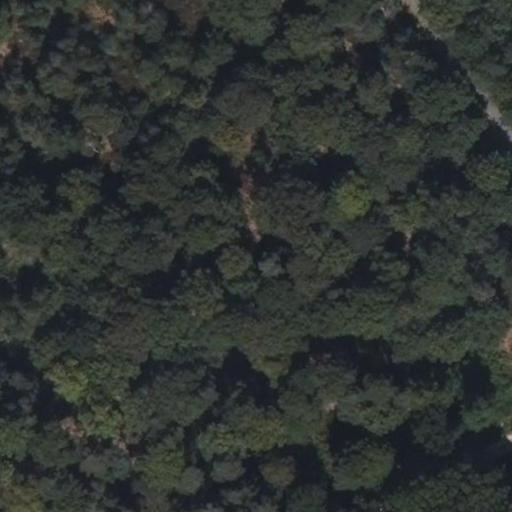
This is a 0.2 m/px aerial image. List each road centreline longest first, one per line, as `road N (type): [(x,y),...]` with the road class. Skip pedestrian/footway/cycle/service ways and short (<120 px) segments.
road 1 (track): [(414,0),(511,141)]
road 2 (track): [(511,454),(396,511)]
